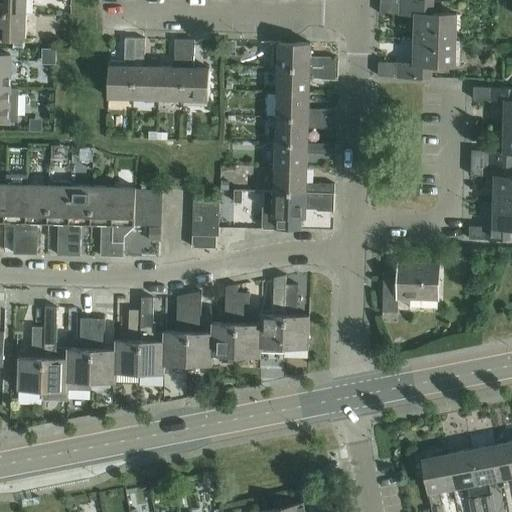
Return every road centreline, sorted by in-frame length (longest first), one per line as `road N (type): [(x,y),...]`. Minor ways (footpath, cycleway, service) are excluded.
road 1 (tertiary): [(0,464),(353,396)]
road 2 (residential): [(353,254),(300,251),(158,277),(0,273)]
road 3 (residential): [(360,16),(110,7)]
road 4 (residential): [(354,218),(460,214),(460,85)]
road 5 (residential): [(354,218),(360,16)]
road 6 (tertiary): [(353,396),(511,366)]
road 7 (residential): [(353,396),(353,254)]
